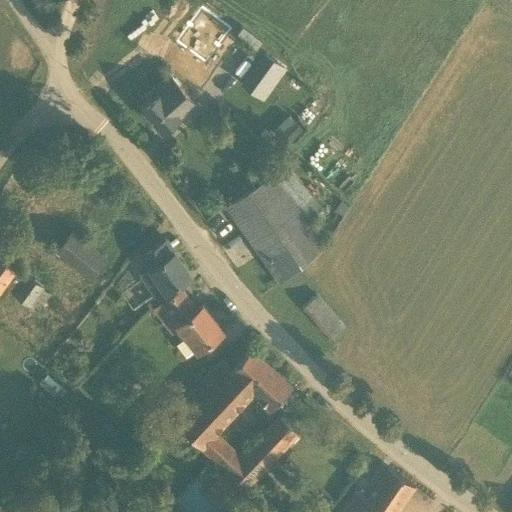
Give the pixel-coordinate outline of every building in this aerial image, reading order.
[(200,8),(173,41),(200,65),(228,32),(200,8)] [(264,52),(241,84),(262,99),(285,67),(264,52)] [(141,108),(161,132),(180,115),(194,102),(169,74),(146,94),(150,100),(141,108)] [(275,128),(282,135),(288,141),(302,127),(295,121),(289,114),(275,128)] [(303,210),(270,173),(225,205),(278,282),(326,243),(303,210)] [(57,250),(72,262),(88,275),(103,257),(72,231),(57,250)] [(164,239),(141,255),(149,268),(139,275),(155,298),(189,275),(190,274),(174,251),(165,238),(164,239)] [(0,254),(0,287),(4,282),(13,289),(25,273),(0,254)] [(181,287),(154,308),(172,331),(179,326),(197,349),(222,329),(202,303),(197,307),(181,287)] [(315,295),(302,307),(331,339),(345,327),(315,295)] [(169,417),(202,448),(225,469),(204,492),(219,506),(240,482),(247,489),(299,433),(278,414),(241,453),(217,431),(253,393),(270,408),(292,385),(251,347),(229,371),(220,362),(169,417)] [(140,437),(163,413),(154,405),(131,429),(140,437)] [(396,511),(415,486),(388,467),(367,497),(355,489),(339,511),(396,511)]
